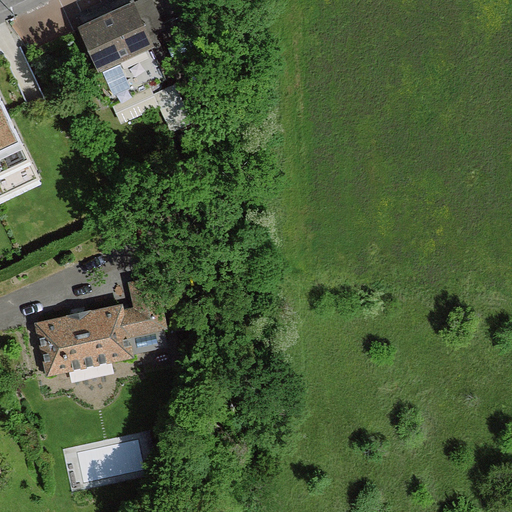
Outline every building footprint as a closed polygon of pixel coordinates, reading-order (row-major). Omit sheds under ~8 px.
[(151,0),(144,0),(135,4),(147,32),(163,25),(151,0)] [(135,4),(83,29),(102,72),(154,48),(147,32),(135,4)] [(167,76),(154,48),(102,72),(115,100),(167,76)] [(194,121),(177,85),(155,95),(151,86),(113,103),(123,124),(161,106),(172,131),(194,121)] [(0,195),(38,178),(0,94),(0,195)] [(196,208),(185,186),(174,192),(185,214),(196,208)] [(185,214),(174,192),(155,201),(166,222),(185,214)] [(125,306),(36,323),(47,377),(136,360),(132,338),(168,331),(157,277),(130,283),(135,310),(126,312),(125,306)]
